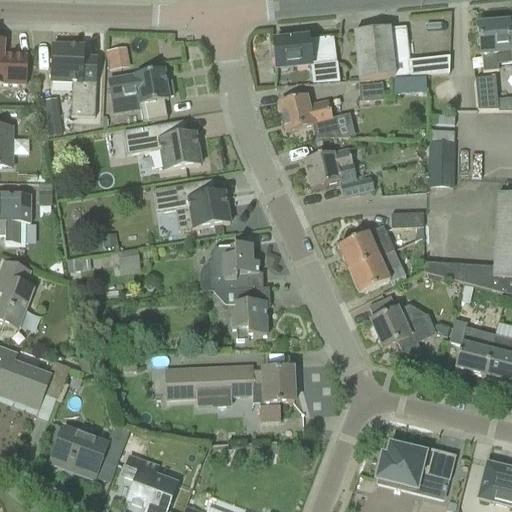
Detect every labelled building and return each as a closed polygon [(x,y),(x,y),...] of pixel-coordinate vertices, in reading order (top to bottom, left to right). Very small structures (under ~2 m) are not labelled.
[(508,26),(477,29),(479,59),(481,59),(482,76),(497,74),(497,67),(511,66),(510,56),(508,26)] [(358,85),(410,80),(408,68),(405,31),(353,37),(358,85)] [(272,46),(275,73),(289,71),(289,72),(336,67),(334,40),(307,43),(307,42),(272,46)] [(4,45),(0,44),(0,88),(24,90),(26,59),(3,58),(4,45)] [(93,122),(96,61),(82,60),(82,51),(69,50),(69,47),(55,47),(55,50),(51,50),(49,87),(71,88),(69,121),(93,122)] [(120,73),(117,53),(105,55),(108,75),(120,73)] [(163,104),(168,104),(167,101),(173,100),(171,85),(165,86),(163,75),(134,79),(134,80),(107,85),(111,104),(138,99),(143,126),(166,122),(163,104)] [(498,115),(494,82),(474,84),(477,115),(498,115)] [(358,106),(383,104),(381,87),(357,89),(358,106)] [(500,112),(511,112),(511,100),(500,101),(500,112)] [(331,122),(327,106),(308,110),(305,101),(278,108),(285,136),(310,130),(313,143),(341,143),(335,121),(331,122)] [(57,114),(45,116),(48,140),(60,139),(57,114)] [(163,176),(200,169),(199,165),(202,165),(200,151),(197,151),(195,138),(185,140),(183,126),(122,136),(126,160),(159,154),(163,176)] [(0,171),(13,172),(13,130),(0,129),(0,171)] [(428,191),(454,191),(455,136),(429,135),(428,191)] [(356,186),(351,169),(352,168),(350,160),(348,154),(332,158),(332,157),(303,164),(311,194),(338,187),(342,202),(373,194),(370,182),(356,186)] [(215,198),(212,184),(152,195),(156,219),(188,213),(192,234),(229,228),(228,224),(231,223),(229,210),(226,210),(224,197),(215,198)] [(51,188),(37,188),(37,209),(51,209),(51,188)] [(492,272),(451,269),(449,285),(503,299),(504,282),(511,283),(511,198),(497,197),(492,272)] [(0,239),(4,240),(4,249),(25,249),(26,228),(30,228),(30,199),(0,199),(0,239)] [(422,218),(390,219),(390,234),(422,232),(422,218)] [(347,276),(393,255),(382,232),(367,239),(367,238),(336,252),(347,276)] [(101,241),(102,251),(117,249),(115,238),(101,241)] [(251,267),(251,250),(229,251),(229,252),(214,252),(209,257),(210,266),(210,273),(215,277),(223,277),(224,295),(233,295),(262,293),(262,278),(258,278),(257,266),(251,267)] [(118,270),(138,267),(135,253),(116,256),(116,258),(111,259),(113,271),(118,270)] [(393,255),(347,276),(358,300),(388,286),(388,285),(403,278),(393,255)] [(81,274),(79,265),(79,263),(66,265),(68,277),(81,275),(81,274)] [(28,275),(4,266),(0,277),(0,288),(1,289),(0,292),(0,327),(16,334),(31,294),(23,290),(28,275)] [(422,278),(431,280),(432,267),(422,267),(422,278)] [(511,283),(504,282),(503,299),(511,300),(511,283)] [(262,293),(233,295),(234,309),(234,318),(231,318),(231,334),(235,334),(236,345),(248,345),(248,341),(266,340),(265,316),(269,312),(268,292),(262,293)] [(416,348),(435,339),(446,343),(449,332),(437,329),(431,331),(426,319),(415,324),(409,309),(396,314),(390,301),(367,311),(373,324),(369,326),(382,354),(396,348),(400,357),(418,361),(419,356),(416,348)] [(454,373),(483,381),(493,339),(476,336),(464,333),(454,373)] [(483,381),(511,388),(511,344),(493,339),(483,381)] [(42,399),(57,405),(69,373),(53,367),(47,382),(8,367),(11,360),(0,355),(0,399),(37,413),(42,399)] [(121,361),(121,372),(135,371),(135,360),(121,361)] [(279,427),(278,407),(293,407),(292,373),(261,374),(261,375),(251,376),(251,372),(165,376),(166,403),(196,402),(196,412),(211,412),(211,413),(231,412),(230,400),(251,399),(251,390),(262,390),(263,408),(258,408),(259,428),(279,427)] [(125,398),(115,394),(111,404),(122,408),(125,398)] [(60,431),(50,427),(44,443),(54,447),(60,431)] [(62,432),(49,468),(94,484),(101,465),(116,471),(129,435),(112,432),(106,448),(62,432)] [(444,511),(457,462),(439,457),(439,459),(399,449),(398,453),(386,450),(381,470),(385,471),(380,491),(385,492),(384,496),(399,500),(400,496),(405,497),(411,474),(433,480),(430,491),(447,495),(443,511),(444,511)] [(157,470),(129,460),(122,480),(135,485),(126,508),(128,509),(127,511),(167,511),(177,489),(153,480),(157,470)] [(505,509),(511,510),(511,474),(486,468),(477,502),(481,503),(481,502),(491,504),(491,506),(495,507),(495,505),(506,508),(505,509)]
